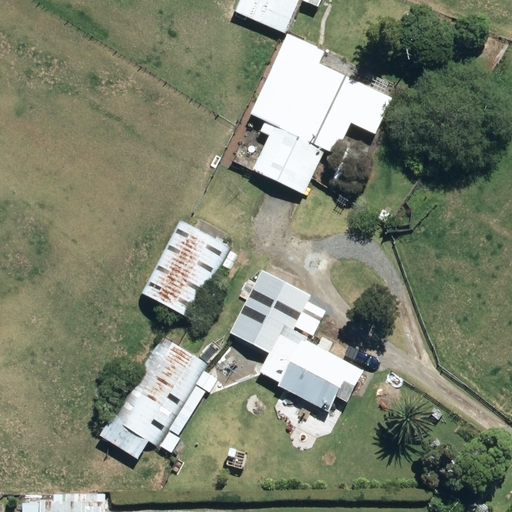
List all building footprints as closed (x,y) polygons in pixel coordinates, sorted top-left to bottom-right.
[(238,0),(234,12),(286,34),(300,0),(238,0)] [(302,0),(318,8),(321,0),(302,0)] [(397,33),(416,42),(426,20),(407,11),(397,33)] [(252,170),(304,194),(325,150),(337,155),(351,123),(376,135),(392,99),(313,61),(318,48),(287,34),(249,114),(274,126),(252,170)] [(140,294),(191,320),(230,247),(179,220),(140,294)] [(258,373),(330,412),(337,398),(347,404),(364,371),(307,341),(308,339),(293,330),(311,296),(263,270),(230,334),(268,354),(258,373)] [(99,436),(137,460),(149,442),(155,446),(206,364),(161,336),(99,436)] [(198,386),(211,394),(219,381),(205,373),(198,386)] [(160,447),(171,454),(180,439),(169,433),(160,447)] [(226,465),(242,469),(247,454),(231,449),(226,465)] [(41,502),(40,511),(105,511),(105,495),(52,495),(51,502),(41,502)]
